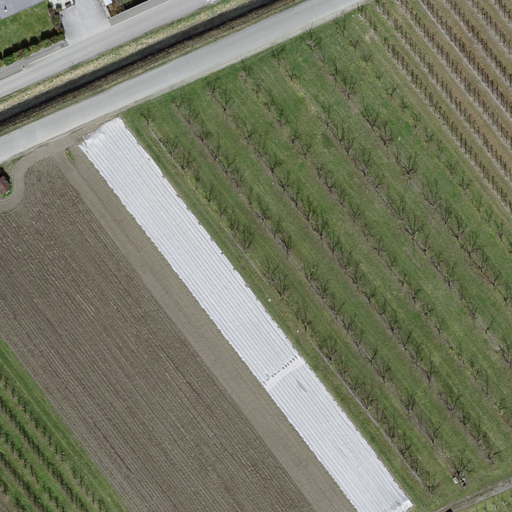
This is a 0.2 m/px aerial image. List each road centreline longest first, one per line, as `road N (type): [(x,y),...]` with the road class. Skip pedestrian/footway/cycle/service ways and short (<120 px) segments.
road 1 (unclassified): [(342,0),(0,156)]
road 2 (residential): [(0,89),(196,0)]
